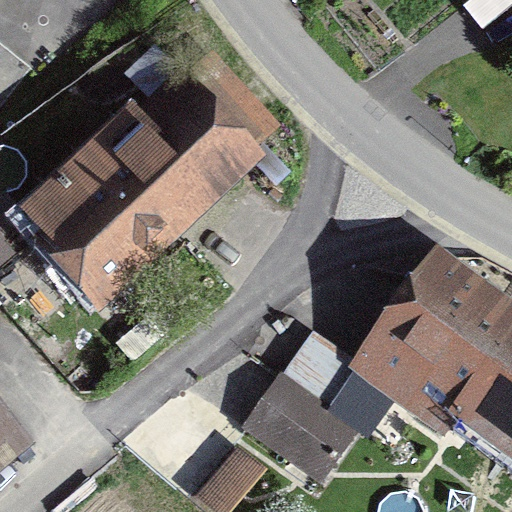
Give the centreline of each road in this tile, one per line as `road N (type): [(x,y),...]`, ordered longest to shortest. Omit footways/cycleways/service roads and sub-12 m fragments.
road 1 (unclassified): [(0,508),(288,265)]
road 2 (unclassified): [(288,265),(479,210)]
road 3 (tertiary): [(347,112),(479,210)]
road 4 (unclassified): [(288,265),(347,112)]
road 5 (tertiary): [(246,0),(347,112)]
